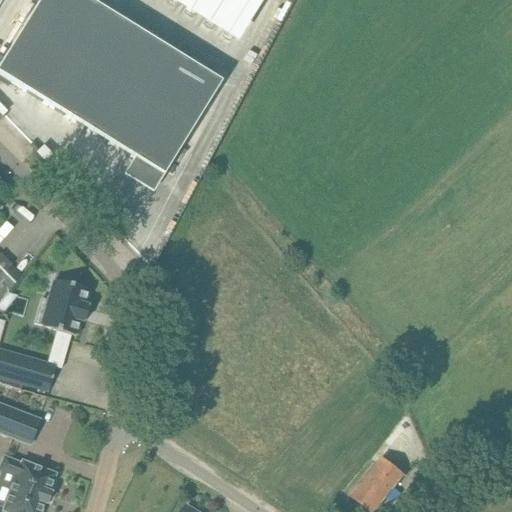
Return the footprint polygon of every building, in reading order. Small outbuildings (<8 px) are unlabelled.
[(84,0),(40,0),(0,65),(0,77),(129,157),(163,178),(221,84),(84,0)] [(157,0),(232,43),(256,0),(157,0)] [(54,282),(48,302),(41,300),(34,325),(41,327),(41,328),(75,338),(80,322),(84,324),(89,308),(84,307),(88,292),(54,282)] [(0,384),(1,385),(1,386),(13,389),(13,390),(20,392),(23,386),(48,393),(55,368),(0,352),(0,384)] [(0,434),(29,446),(39,422),(0,407),(0,434)] [(0,474),(1,475),(0,478),(0,506),(3,508),(1,511),(39,511),(42,504),(46,506),(50,495),(47,493),(53,477),(22,465),(21,466),(4,459),(0,468),(0,474)] [(382,459),(351,498),(369,511),(374,511),(401,479),(403,476),(382,459)] [(434,486),(423,498),(435,508),(446,496),(434,486)]
